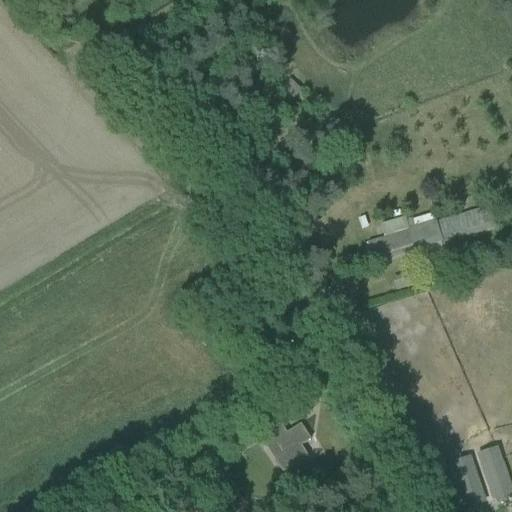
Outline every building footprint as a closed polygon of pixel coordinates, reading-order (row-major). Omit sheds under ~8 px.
[(494,228),(489,209),(435,224),(440,243),(475,233),(494,228)] [(375,258),(377,264),(413,252),(407,231),(367,243),(371,260),(375,258)] [(281,457),(274,462),(282,475),(308,459),(300,448),(310,441),(300,426),(286,435),(280,426),(266,435),(281,457)] [(229,440),(211,451),(213,455),(221,467),(239,456),(231,444),(229,440)] [(478,459),(492,502),(498,500),(511,495),(511,492),(510,488),(500,457),(499,453),(498,449),(477,456),(478,459)] [(469,459),(452,465),(468,510),(484,505),(470,462),(469,459)]
